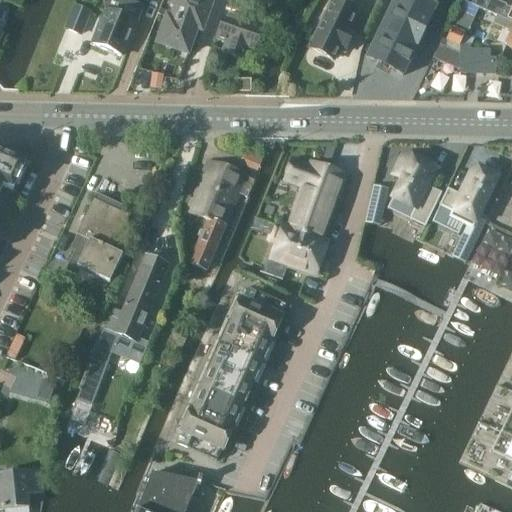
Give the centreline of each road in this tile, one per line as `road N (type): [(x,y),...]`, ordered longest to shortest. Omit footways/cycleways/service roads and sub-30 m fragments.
road 1 (residential): [(366,120),(358,206),(342,262),(247,477)]
road 2 (secondary): [(72,114),(366,120)]
road 3 (residential): [(72,114),(0,283)]
road 4 (secondary): [(366,120),(511,122)]
